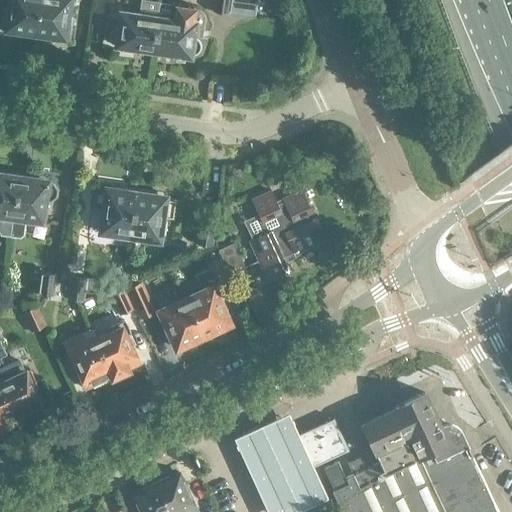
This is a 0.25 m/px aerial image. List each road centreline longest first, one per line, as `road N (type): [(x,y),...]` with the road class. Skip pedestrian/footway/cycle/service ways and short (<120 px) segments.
road 1 (secondary): [(0,511),(323,363),(373,329),(441,306)]
road 2 (secondary): [(415,260),(323,326),(232,376),(0,485)]
road 3 (residential): [(364,88),(243,130),(169,128),(0,102)]
road 4 (residential): [(425,236),(364,88)]
